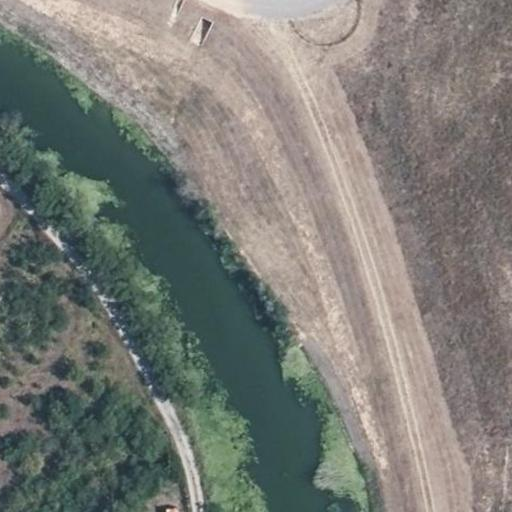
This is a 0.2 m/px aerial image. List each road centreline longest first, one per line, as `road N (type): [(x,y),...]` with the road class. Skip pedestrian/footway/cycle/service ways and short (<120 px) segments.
road 1 (track): [(452,511),(437,455),(384,332),(255,131),(253,88),(291,0)]
road 2 (track): [(201,511),(192,463),(106,295),(0,179)]
